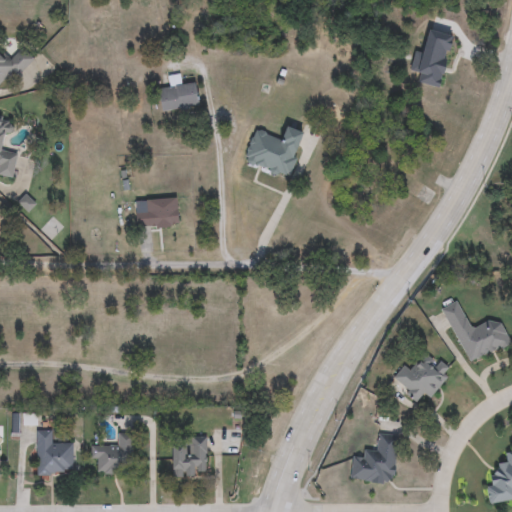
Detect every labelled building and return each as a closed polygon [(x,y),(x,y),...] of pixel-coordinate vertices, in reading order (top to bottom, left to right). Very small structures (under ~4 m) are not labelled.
[(0,53),(9,62),(24,46),(36,58),(17,78),(12,74),(0,86),(0,53)] [(200,108),(163,111),(161,88),(198,85),(200,108)] [(0,118),(10,120),(5,152),(17,154),(14,178),(0,176),(0,118)] [(254,132),(282,141),(286,128),(304,133),(291,176),(245,163),(254,132)] [(147,229),(146,213),(137,214),(136,202),(177,199),(180,226),(147,229)] [(466,361),(441,306),(455,299),(468,328),(496,315),(508,341),(466,361)] [(421,347),(446,368),(419,400),(394,379),(421,347)] [(118,446),(118,429),(133,429),(134,475),(94,476),(93,446),(118,446)] [(38,432),(54,431),(54,444),(73,443),(73,474),(38,474),(38,432)] [(349,478),(351,454),(360,455),(361,448),(375,449),(376,432),(395,434),(392,482),(349,478)] [(174,477),(174,439),(208,439),(208,477),(174,477)] [(491,501),(484,464),(504,460),(503,452),(511,450),(511,489),(509,490),(511,498),(491,501)]
